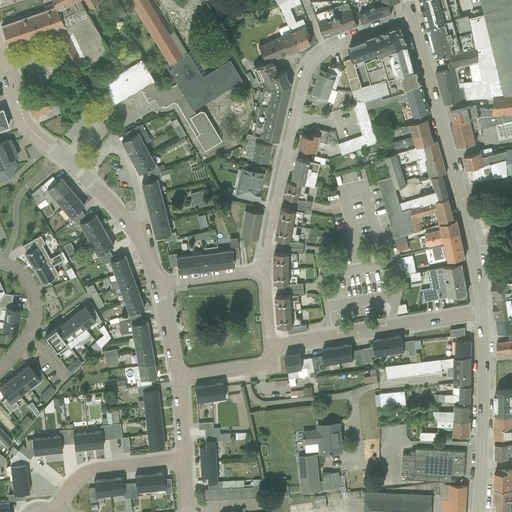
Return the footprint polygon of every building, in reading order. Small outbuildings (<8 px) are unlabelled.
[(51,0),(53,3),(59,15),(77,7),(73,0),(51,0)] [(78,0),(73,0),(77,7),(59,15),(82,63),(85,62),(89,67),(111,56),(78,0)] [(97,12),(89,0),(83,0),(93,15),(97,12)] [(89,0),(97,12),(100,10),(97,5),(99,4),(96,0),(89,0)] [(105,0),(118,20),(126,15),(115,0),(105,0)] [(129,0),(158,47),(167,63),(164,65),(176,84),(192,110),(241,81),(229,60),(206,74),(191,50),(186,53),(154,0),(129,0)] [(202,0),(201,1),(220,30),(241,17),(230,0),(202,0)] [(287,25),(298,49),(310,43),(307,37),(309,36),(302,19),(295,22),(288,8),(300,3),(298,0),(286,0),(278,4),(287,25)] [(325,37),(357,25),(348,0),(320,0),(309,1),(315,13),(317,13),(325,37)] [(397,0),(348,0),(357,25),(391,13),(389,4),(398,1),(397,0)] [(465,0),(418,0),(427,27),(434,25),(450,20),(458,17),(469,14),(465,0)] [(511,0),(480,0),(491,45),(504,96),(511,95),(511,0)] [(59,15),(53,3),(43,7),(45,11),(1,26),(8,46),(51,31),(54,39),(53,39),(74,82),(88,76),(82,63),(59,15)] [(427,27),(435,56),(448,54),(475,48),(469,14),(458,17),(450,20),(434,25),(427,27)] [(263,62),(251,67),(255,77),(252,78),(249,72),(245,73),(251,85),(260,81),(277,73),(271,60),(287,53),(288,53),(298,49),(287,25),(277,29),(280,36),(256,46),(263,62)] [(122,44),(129,40),(121,27),(114,31),(122,44)] [(364,63),(406,44),(401,32),(396,29),(383,34),(383,35),(374,38),(374,37),(348,47),(356,67),(364,63)] [(370,85),(416,71),(416,70),(413,71),(413,69),(414,69),(407,46),(406,46),(406,44),(364,63),(370,85)] [(462,86),(464,86),(466,100),(493,97),(504,96),(491,45),(475,48),(448,54),(450,62),(447,63),(448,68),(435,72),(440,91),(449,88),(450,89),(462,86)] [(165,107),(168,105),(158,89),(136,51),(111,62),(118,72),(98,83),(111,105),(139,89),(148,103),(153,100),(158,108),(161,106),(165,107)] [(366,101),(420,84),(416,71),(370,85),(363,86),(352,58),(343,61),(356,104),(364,101),(366,101)] [(318,79),(317,83),(335,90),(342,70),(329,66),(327,72),(320,70),(317,78),(318,79)] [(283,70),(277,73),(260,81),(263,87),(259,104),(284,110),(290,84),(283,70)] [(176,103),(204,151),(221,140),(204,112),(200,111),(194,114),(192,110),(176,84),(170,87),(168,83),(158,89),(168,105),(173,103),(176,103)] [(335,90),(317,83),(315,88),(314,88),(311,96),(318,98),(316,105),(329,109),(331,103),(333,103),(338,91),(335,90)] [(369,109),(384,105),(384,104),(396,100),(397,104),(409,100),(414,117),(429,113),(429,112),(428,112),(425,102),(426,102),(425,101),(423,95),(424,95),(422,91),(420,85),(421,85),(420,84),(366,101),(369,109)] [(466,99),(462,86),(450,89),(449,88),(440,91),(444,104),(466,99)] [(45,95),(27,102),(31,116),(50,109),(45,95)] [(511,95),(504,96),(493,97),(494,111),(492,111),(492,108),(486,109),(485,109),(484,107),(476,108),(475,106),(467,106),(450,111),(448,114),(450,121),(450,123),(453,122),(479,116),(511,113),(511,95)] [(377,143),(364,101),(356,104),(353,105),(362,135),(338,143),(342,155),(377,143)] [(277,140),(284,110),(259,104),(252,135),(277,140)] [(453,135),(457,147),(475,142),(473,131),(482,129),(481,127),(496,125),(499,139),(511,136),(511,114),(511,113),(479,116),(453,122),(450,123),(453,135)] [(169,123),(172,128),(173,127),(179,124),(176,118),(169,123)] [(414,138),(430,133),(426,119),(400,127),(401,134),(412,131),(413,136),(414,138)] [(127,153),(144,143),(150,140),(141,124),(124,133),(127,138),(121,142),(122,142),(127,153)] [(173,127),(179,138),(185,134),(179,124),(173,127)] [(302,134),(299,148),(317,152),(318,145),(323,146),(324,143),(325,143),(328,130),(315,128),(314,134),(311,133),(310,136),(302,134)] [(386,131),(377,134),(380,142),(388,139),(386,131)] [(417,147),(433,142),(430,133),(414,138),(413,136),(393,142),(395,149),(415,143),(417,147)] [(246,157),(266,162),(270,146),(257,143),(258,136),(246,134),(244,141),(250,142),(250,144),(249,144),(246,157)] [(184,136),(164,147),(166,152),(187,141),(184,136)] [(0,182),(10,178),(11,176),(13,173),(16,164),(14,158),(18,156),(10,138),(7,140),(0,142),(0,182)] [(204,161),(241,145),(239,141),(202,157),(204,161)] [(431,178),(442,175),(446,174),(437,141),(433,142),(417,147),(414,148),(384,157),(385,158),(387,166),(391,176),(395,189),(419,182),(418,178),(415,177),(405,180),(400,164),(417,159),(421,172),(427,170),(429,179),(431,178)] [(133,163),(149,154),(144,143),(127,153),(133,163)] [(511,147),(506,147),(506,150),(506,158),(467,169),(470,182),(508,174),(511,173),(511,147)] [(506,158),(506,150),(492,154),(491,148),(481,150),(481,152),(463,157),(467,169),(506,158)] [(147,175),(159,171),(155,164),(149,154),(133,163),(139,173),(138,173),(138,174),(145,170),(147,175)] [(313,161),(296,158),(291,181),(305,184),(315,186),(320,163),(325,164),(326,158),(314,156),(313,161)] [(387,166),(385,158),(372,162),(375,170),(387,166)] [(144,197),(160,193),(157,180),(161,179),(160,176),(172,173),(171,168),(159,171),(147,175),(149,181),(141,183),(144,197)] [(262,174),(242,169),(236,195),(258,200),(260,190),(259,190),(262,174)] [(402,211),(448,197),(442,175),(431,178),(432,184),(432,185),(433,190),(434,190),(435,191),(418,196),(418,198),(399,204),(402,211)] [(439,224),(454,220),(448,197),(402,211),(399,204),(395,189),(391,176),(377,180),(394,238),(404,235),(416,231),(413,219),(436,212),(439,224)] [(52,177),(31,195),(39,209),(41,208),(48,204),(53,199),(68,187),(60,178),(61,178),(60,177),(56,181),(52,177)] [(285,188),(304,192),(305,184),(291,181),(287,180),(285,188)] [(61,209),(75,196),(68,187),(53,199),(61,209)] [(292,204),(310,207),(312,201),(306,200),(308,193),(304,192),(285,188),(283,196),(293,198),(292,204)] [(191,199),(203,196),(202,190),(189,194),(191,199)] [(148,211),(164,206),(160,193),(144,197),(148,211)] [(73,221),(83,214),(79,209),(84,206),(83,205),(75,196),(61,209),(69,218),(70,217),(73,221)] [(203,196),(191,199),(193,205),(205,202),(203,196)] [(48,204),(41,208),(46,216),(53,213),(48,204)] [(279,215),(298,219),(302,220),(303,212),(309,214),(310,207),(292,204),(290,209),(281,207),(279,215)] [(151,224),(167,221),(164,206),(148,211),(151,224)] [(69,218),(61,209),(58,212),(65,221),(69,218)] [(261,213),(245,211),(240,236),(256,239),(257,239),(256,239),(261,214),(261,213)] [(84,234),(100,225),(95,215),(95,214),(87,220),(83,214),(73,221),(77,225),(79,224),(84,234)] [(278,223),(297,226),(298,219),(279,215),(278,223)] [(64,219),(57,223),(60,229),(67,225),(64,219)] [(426,240),(459,233),(456,220),(454,220),(439,224),(441,230),(425,233),(426,240)] [(170,233),(167,221),(151,224),(155,238),(163,236),(164,242),(187,236),(185,233),(175,235),(174,232),(170,233)] [(276,230),(296,233),(297,226),(278,223),(276,230)] [(90,245),(106,236),(100,225),(84,234),(90,245)] [(200,233),(201,239),(215,236),(214,229),(200,233)] [(284,246),(303,248),(304,242),(298,242),(299,234),(296,233),(276,230),(275,238),(285,240),(284,246)] [(200,233),(187,236),(188,243),(201,239),(200,233)] [(444,246),(461,241),(459,233),(426,240),(428,247),(443,243),(444,246)] [(49,258),(42,245),(44,243),(40,235),(22,245),(26,253),(24,253),(33,269),(34,268),(50,259),(49,258)] [(404,235),(394,238),(397,246),(407,243),(404,235)] [(97,255),(99,260),(111,255),(108,249),(113,246),(112,246),(106,236),(90,245),(96,256),(97,255)] [(230,248),(237,247),(236,238),(234,238),(229,239),(228,239),(230,248)] [(465,257),(461,241),(444,246),(432,248),(435,260),(447,257),(448,261),(465,257)] [(69,242),(63,246),(68,255),(75,251),(69,242)] [(274,268),(293,268),(293,261),(297,261),(297,253),(303,253),(303,248),(284,246),(284,253),(274,253),(274,268)] [(217,251),(219,268),(233,266),(233,259),(239,258),(237,247),(230,248),(230,250),(217,251)] [(67,262),(61,251),(59,253),(63,260),(62,261),(63,264),(67,262)] [(219,268),(217,251),(203,253),(205,270),(219,268)] [(53,265),(63,260),(59,253),(49,258),(50,259),(34,268),(42,284),(58,275),(53,265)] [(191,271),(189,255),(175,257),(175,253),(167,255),(170,267),(176,266),(177,273),(191,271)] [(205,270),(203,253),(189,255),(191,271),(205,270)] [(113,275),(129,269),(124,256),(113,260),(111,255),(99,260),(102,265),(109,262),(113,275)] [(409,273),(416,272),(411,257),(401,260),(406,274),(409,273)] [(421,289),(423,301),(466,293),(461,264),(427,270),(430,288),(421,289)] [(284,290),(303,289),(303,283),(297,283),(297,275),(293,275),(293,268),(274,268),(274,284),(284,284),(284,290)] [(118,288),(134,282),(129,269),(113,275),(115,280),(109,283),(112,290),(118,288)] [(419,271),(416,272),(409,273),(411,281),(420,279),(419,271)] [(511,280),(491,284),(493,297),(511,294),(511,280)] [(123,301),(138,296),(134,282),(118,288),(123,301)] [(92,285),(86,288),(92,298),(98,295),(92,285)] [(276,304),(295,303),(299,302),(298,295),(304,295),(303,289),(284,290),(285,295),(275,296),(276,304)] [(0,307),(6,308),(2,330),(16,332),(20,310),(10,308),(12,294),(4,293),(0,298),(0,307)] [(511,294),(493,297),(494,304),(493,305),(494,310),(495,310),(496,317),(511,315),(511,294)] [(98,295),(92,298),(98,308),(103,305),(98,295)] [(128,320),(140,317),(138,311),(143,309),(138,296),(123,301),(128,314),(127,314),(128,317),(128,320)] [(276,312),(296,310),(295,303),(276,304),(276,312)] [(399,305),(397,314),(407,312),(405,304),(399,305)] [(100,320),(94,308),(89,312),(84,306),(75,314),(85,327),(94,320),(96,323),(100,320)] [(277,319),(296,317),(296,310),(276,312),(277,319)] [(85,327),(75,314),(65,321),(75,334),(79,339),(89,332),(85,327)] [(509,340),(511,339),(511,315),(496,317),(498,332),(508,331),(509,340)] [(128,320),(128,317),(126,317),(126,316),(117,318),(117,317),(108,320),(110,324),(118,322),(128,320)] [(132,338),(148,336),(146,321),(141,322),(140,317),(128,320),(118,322),(120,334),(131,333),(132,338)] [(288,326),(288,334),(307,330),(306,324),(300,325),(299,317),(296,317),(277,319),(278,327),(288,326)] [(70,347),(79,339),(75,334),(65,321),(56,328),(70,347)] [(70,347),(56,328),(55,327),(44,335),(56,350),(59,355),(70,347)] [(455,357),(471,355),(471,341),(465,341),(465,327),(450,330),(451,336),(456,336),(456,341),(455,341),(455,357)] [(134,352),(151,349),(148,336),(132,338),(134,352)] [(401,336),(387,338),(389,353),(408,350),(409,355),(409,356),(410,363),(416,362),(418,362),(415,349),(414,341),(414,340),(402,342),(401,336)] [(374,347),(363,349),(365,363),(371,362),(371,356),(377,355),(377,357),(383,356),(383,354),(389,353),(387,338),(373,340),(374,347)] [(511,340),(496,343),(498,355),(511,352),(511,340)] [(100,347),(95,342),(91,345),(96,352),(100,347)] [(350,344),(336,347),(339,362),(357,358),(358,364),(365,363),(363,349),(351,351),(350,344)] [(323,355),(312,357),(314,372),(321,371),(320,365),(339,362),(336,347),(322,349),(323,355)] [(104,358),(117,355),(115,349),(103,352),(104,358)] [(137,365),(153,363),(151,349),(134,352),(137,365)] [(86,350),(80,355),(84,360),(90,355),(86,350)] [(299,353),(285,355),(289,378),(294,377),(294,378),(308,375),(307,373),(310,372),(310,377),(312,377),(315,376),(311,357),(300,359),(299,353)] [(454,366),(454,376),(454,383),(471,382),(471,374),(471,355),(455,357),(434,360),(435,372),(442,372),(441,368),(454,366)] [(78,358),(65,368),(70,374),(81,363),(78,358)] [(138,386),(151,384),(149,379),(156,377),(153,363),(137,365),(132,366),(134,381),(137,380),(138,386)] [(39,380),(28,365),(18,373),(30,389),(40,381),(39,380)] [(392,365),(385,366),(387,378),(393,378),(392,365)] [(30,389),(18,373),(8,380),(20,396),(21,396),(20,394),(28,388),(30,389)] [(110,391),(126,389),(124,379),(109,382),(110,391)] [(8,380),(0,386),(0,389),(6,397),(1,401),(9,412),(18,405),(15,400),(20,396),(8,380)] [(222,383),(208,385),(210,400),(225,398),(223,387),(222,383)] [(143,406),(159,405),(157,390),(151,391),(151,384),(138,386),(127,388),(128,394),(141,392),(143,406)] [(208,385),(194,387),(196,402),(210,400),(208,385)] [(435,394),(434,401),(470,402),(470,385),(459,385),(459,387),(461,387),(461,394),(435,394)] [(55,393),(49,387),(44,392),(51,399),(55,393)] [(495,390),(495,415),(511,413),(511,389),(503,390),(495,390)] [(53,399),(44,408),(45,412),(54,412),(54,406),(62,405),(61,398),(53,399)] [(433,412),(432,420),(438,420),(470,420),(470,405),(456,404),(455,413),(433,412)] [(29,408),(36,416),(39,412),(33,405),(29,408)] [(145,420),(160,419),(159,405),(143,406),(145,420)] [(105,411),(106,425),(107,425),(113,424),(118,424),(117,410),(105,411)] [(511,413),(495,415),(495,428),(511,427),(511,413)] [(147,435),(162,433),(160,419),(145,420),(147,435)] [(438,420),(432,420),(437,421),(437,426),(455,426),(455,435),(469,435),(470,420),(438,420)] [(22,421),(19,424),(23,430),(27,425),(22,421)] [(204,429),(212,428),(212,422),(197,423),(198,430),(204,429)] [(303,431),(304,441),(304,443),(322,441),(323,453),(343,451),(342,451),(340,423),(340,422),(320,424),(321,429),(315,430),(303,431)] [(115,438),(121,438),(119,423),(118,424),(113,424),(115,438)] [(102,440),(108,439),(107,425),(106,425),(100,426),(101,431),(87,432),(88,448),(103,446),(102,440)] [(511,427),(495,428),(495,439),(511,437),(511,427)] [(0,428),(0,439),(8,447),(11,441),(0,428)] [(61,445),(67,444),(65,430),(65,429),(58,430),(59,436),(46,437),(47,453),(62,451),(61,445)] [(88,448),(87,432),(73,434),(72,429),(65,430),(67,444),(73,443),(74,450),(88,448)] [(420,431),(420,440),(438,440),(438,432),(420,431)] [(148,449),(164,447),(162,433),(147,435),(148,449)] [(199,463),(216,462),(214,442),(219,441),(219,442),(229,441),(229,434),(219,435),(204,436),(205,448),(199,448),(199,463)] [(47,453),(46,437),(25,439),(25,448),(22,445),(18,450),(29,460),(33,455),(47,453)] [(123,452),(130,451),(128,437),(121,438),(123,452)] [(511,443),(495,444),(494,459),(511,458),(511,443)] [(25,464),(29,460),(18,450),(17,451),(12,447),(9,452),(13,455),(9,460),(10,466),(8,466),(6,468),(6,475),(9,476),(9,481),(11,480),(27,479),(25,464)] [(402,453),(401,479),(443,481),(451,481),(451,475),(464,476),(465,451),(415,448),(415,454),(402,453)] [(305,454),(297,455),(302,491),(320,489),(340,487),(338,472),(322,474),(323,480),(319,480),(316,453),(305,454)] [(207,489),(244,488),(244,480),(216,482),(216,462),(199,463),(200,477),(206,477),(207,489)] [(511,469),(501,469),(501,472),(494,472),(494,488),(511,487),(511,469)] [(148,475),(150,490),(151,496),(172,493),(170,479),(164,479),(163,473),(148,475)] [(135,483),(129,483),(131,498),(137,497),(136,491),(150,490),(148,475),(134,476),(135,483)] [(122,478),(107,479),(109,495),(123,493),(124,499),(129,498),(131,498),(129,483),(123,484),(122,478)] [(23,500),(22,494),(29,493),(27,479),(11,480),(13,494),(8,495),(8,502),(23,500)] [(94,487),(87,488),(89,503),(96,502),(95,496),(109,495),(107,479),(93,481),(94,487)] [(253,487),(262,487),(262,479),(253,479),(253,487)] [(464,511),(466,485),(449,484),(448,500),(442,499),(441,511),(464,511)] [(204,500),(263,497),(262,487),(253,487),(244,488),(207,489),(204,489),(204,500)] [(361,491),(360,497),(360,498),(365,498),(365,502),(363,511),(430,511),(431,495),(379,492),(365,493),(365,490),(361,490),(361,491)] [(509,500),(511,499),(511,493),(511,490),(494,490),(494,502),(509,502),(509,500)] [(511,505),(511,499),(509,500),(509,502),(494,502),(493,511),(511,511),(511,506),(511,505)]
